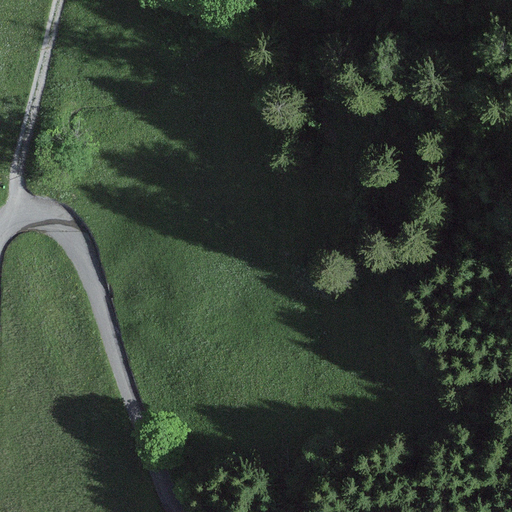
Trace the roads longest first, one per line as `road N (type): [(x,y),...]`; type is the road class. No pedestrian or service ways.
road 1 (unclassified): [(18,214),(40,208),(71,222),(95,260),(181,511)]
road 2 (unclassified): [(73,0),(18,214)]
